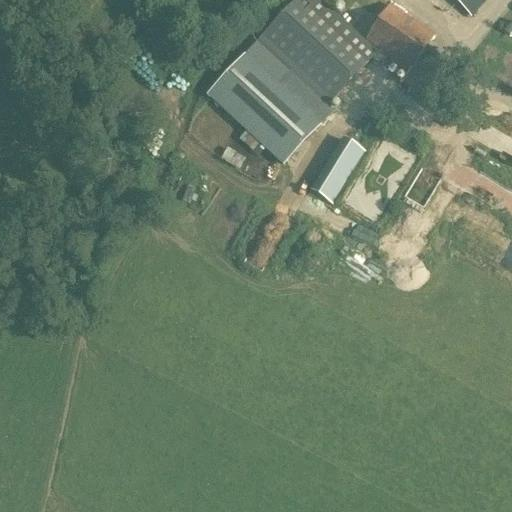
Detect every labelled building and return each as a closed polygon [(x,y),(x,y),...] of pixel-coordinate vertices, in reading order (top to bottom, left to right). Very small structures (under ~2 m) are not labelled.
[(295,0),(260,38),(330,104),(368,64),(300,0),(295,0)] [(401,101),(427,119),(450,88),(416,64),(435,36),(389,5),(362,45),(407,75),(400,84),(409,90),(401,101)] [(244,55),(206,96),(277,162),(282,167),(320,126),(244,55)] [(317,193),(340,204),(366,147),(343,137),(317,193)] [(339,210),(333,222),(360,236),(366,225),(339,210)]
